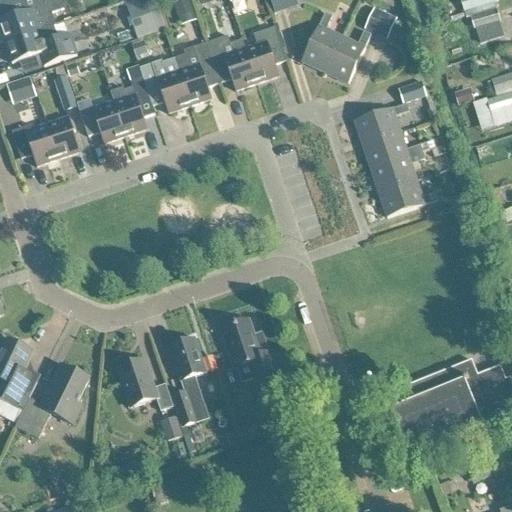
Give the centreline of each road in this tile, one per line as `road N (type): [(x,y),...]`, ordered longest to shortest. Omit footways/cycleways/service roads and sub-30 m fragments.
road 1 (unclassified): [(308,264),(269,135),(39,208)]
road 2 (unclassified): [(308,264),(118,319),(75,293),(45,253),(39,208)]
road 3 (unclassified): [(385,511),(308,264)]
